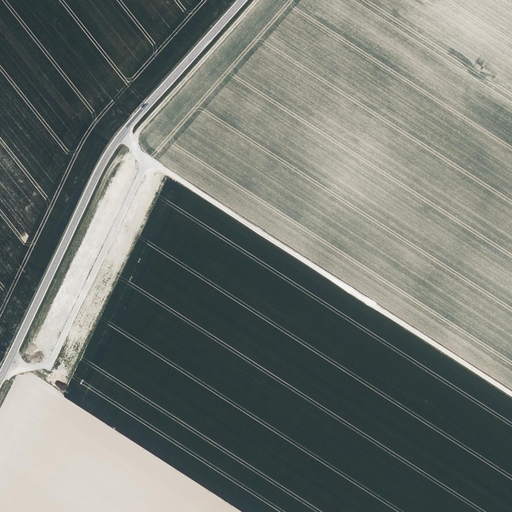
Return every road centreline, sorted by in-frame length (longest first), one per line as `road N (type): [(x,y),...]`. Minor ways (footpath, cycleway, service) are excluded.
road 1 (track): [(0,398),(115,156),(250,0)]
road 2 (track): [(511,394),(119,136)]
road 3 (tertiary): [(0,381),(119,136),(245,0)]
